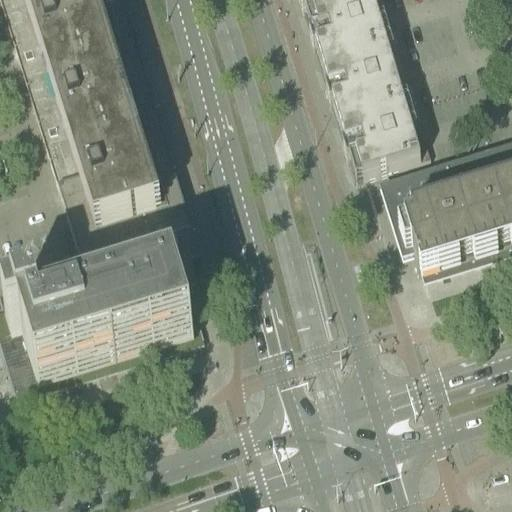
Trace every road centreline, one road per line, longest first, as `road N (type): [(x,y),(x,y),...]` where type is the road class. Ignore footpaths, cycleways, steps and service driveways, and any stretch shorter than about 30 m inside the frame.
road 1 (tertiary): [(175,0),(295,432)]
road 2 (tertiary): [(374,410),(254,0)]
road 3 (secondary): [(295,432),(59,511)]
road 4 (secondary): [(511,367),(374,410)]
road 5 (secondary): [(387,457),(511,418)]
